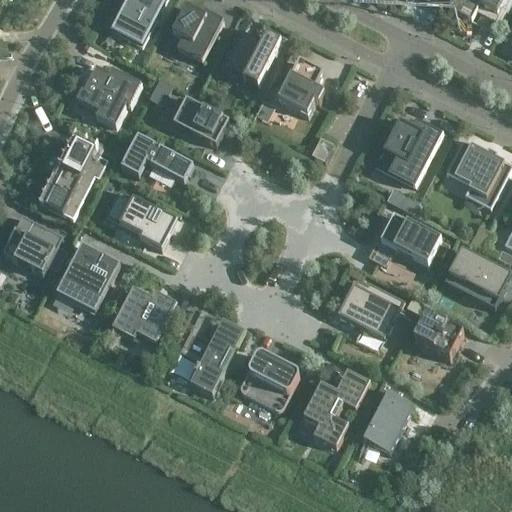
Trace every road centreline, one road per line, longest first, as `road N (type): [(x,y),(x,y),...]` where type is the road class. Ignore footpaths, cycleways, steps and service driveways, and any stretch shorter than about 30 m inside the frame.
road 1 (residential): [(390,67),(334,180),(298,223)]
road 2 (residential): [(258,0),(390,67)]
road 3 (residential): [(390,67),(511,130)]
road 4 (residential): [(65,0),(0,116)]
